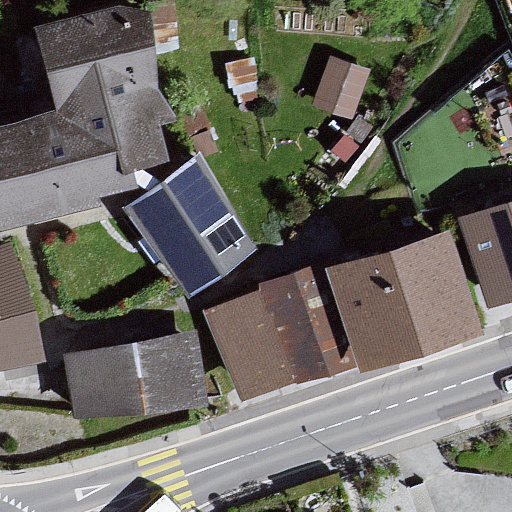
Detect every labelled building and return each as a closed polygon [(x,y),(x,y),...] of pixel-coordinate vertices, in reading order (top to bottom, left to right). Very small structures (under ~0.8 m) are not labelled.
[(130,13),(46,35),(66,112),(0,129),(0,224),(137,190),(130,159),(166,150),(130,13)] [(367,78),(326,65),(310,113),(351,127),(367,78)] [(196,161),(128,207),(185,292),(253,246),(196,161)] [(511,209),(462,224),(486,305),(511,297),(511,209)] [(447,236),(209,314),(247,399),(477,334),(447,236)] [(0,366),(40,358),(7,248),(0,250),(0,366)] [(186,337),(67,357),(76,411),(197,404),(186,337)]
